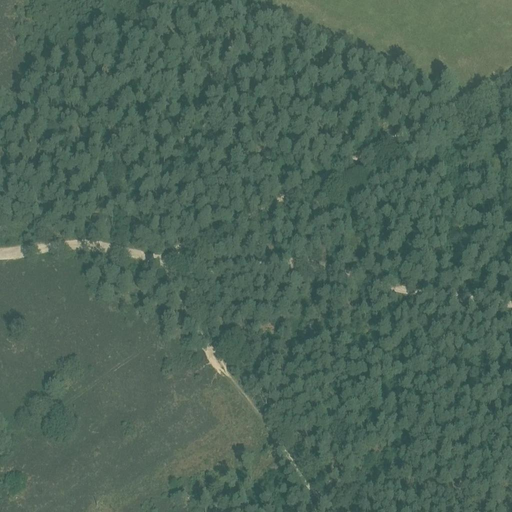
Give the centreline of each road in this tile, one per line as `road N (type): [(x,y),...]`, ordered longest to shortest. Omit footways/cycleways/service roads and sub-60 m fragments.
road 1 (track): [(160,267),(511,82)]
road 2 (track): [(160,267),(183,284),(295,270),(511,306)]
road 3 (track): [(0,255),(78,244),(127,250),(160,267)]
